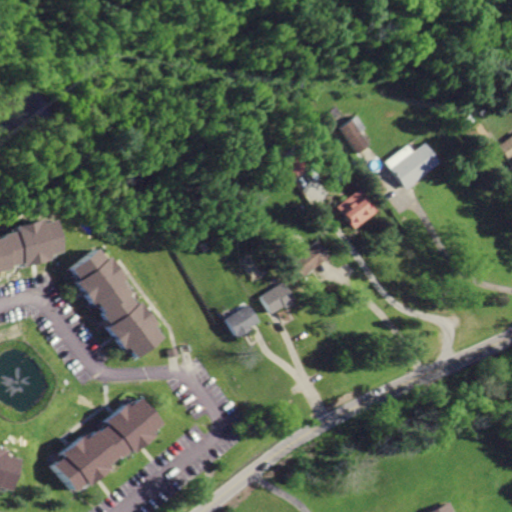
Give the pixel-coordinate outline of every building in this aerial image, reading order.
[(363,145),(354,130),(357,128),(350,115),(333,124),(350,153),(363,145)] [(502,159),(511,151),(511,130),(492,145),(502,159)] [(406,150),(401,144),(380,161),(402,188),(434,162),(417,142),(406,150)] [(281,162),(289,176),(304,168),(296,154),(281,162)] [(352,228),(374,210),(356,188),(334,206),(352,228)] [(0,267),(15,263),(16,266),(45,258),(44,253),(59,249),(50,218),(36,222),(34,217),(5,226),(6,229),(0,230),(0,267)] [(325,254),(313,239),(288,262),(300,276),(325,254)] [(93,245),(65,267),(73,277),(69,281),(88,306),(92,303),(107,322),(102,326),(120,348),(126,344),(134,353),(156,336),(147,325),(152,321),(137,301),(134,303),(116,282),(121,278),(103,254),(101,256),(93,245)] [(267,313),(291,301),(281,282),(257,294),(267,313)] [(256,322),(245,303),(222,317),(233,336),(256,322)] [(137,396),(128,402),(125,399),(99,418),(102,422),(83,436),(81,433),(56,451),(59,456),(50,463),(70,489),(80,481),(82,483),(104,467),(101,463),(125,445),(128,449),(148,433),(146,430),(157,422),(137,396)] [(0,486),(6,488),(15,459),(3,455),(5,450),(0,448),(0,486)] [(451,511),(447,501),(419,511),(451,511)]
